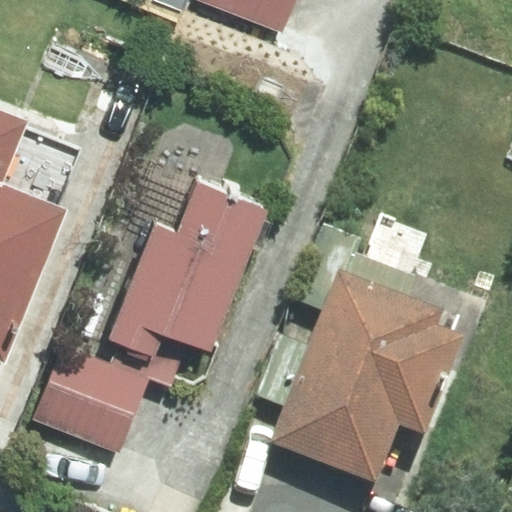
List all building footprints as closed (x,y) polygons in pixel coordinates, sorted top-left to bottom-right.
[(218,0),(217,5),(287,31),(298,0),(218,0)] [(41,110),(0,93),(0,367),(34,381),(103,210),(15,175),(41,110)] [(511,138),(501,167),(511,171),(511,138)] [(282,209),(184,169),(112,346),(73,331),(40,413),(131,450),(164,368),(210,387),(282,209)] [(355,252),(318,238),(254,404),(275,413),(259,454),(371,497),(393,440),(418,450),(455,355),(428,345),(434,329),(398,315),(408,290),(349,267),(355,252)] [(511,511),(511,485),(501,511),(511,511)]
